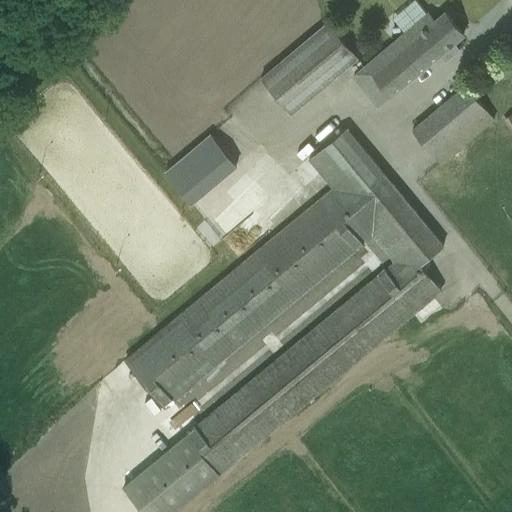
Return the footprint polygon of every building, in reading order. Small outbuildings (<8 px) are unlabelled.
[(353,77),(377,107),(440,54),(446,61),(460,50),(454,43),(464,34),(446,13),(435,21),(429,14),(357,73),(358,73),(353,77)] [(326,23),(261,78),(291,114),(357,58),(326,23)] [(504,77),(511,70),(511,62),(506,55),(494,64),(504,77)] [(441,164),(494,118),(466,85),(412,130),(441,164)] [(511,114),(502,120),(511,135),(511,114)] [(188,432),(123,486),(144,511),(172,511),(426,302),(441,289),(421,265),(444,245),(346,128),(331,141),(309,159),(332,188),(125,359),(173,414),(161,424),(174,439),(186,429),(188,432)] [(193,203),(239,162),(211,131),(165,171),(193,203)]
